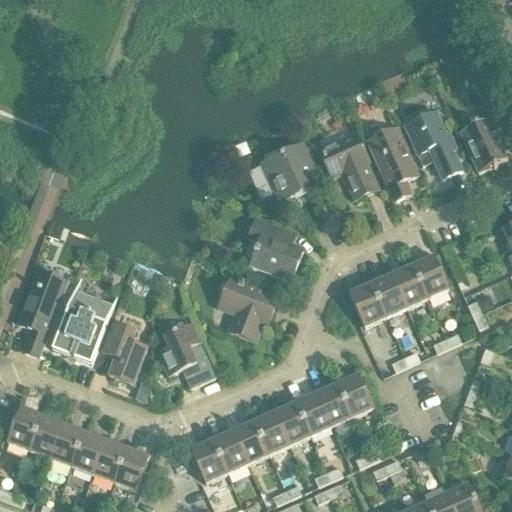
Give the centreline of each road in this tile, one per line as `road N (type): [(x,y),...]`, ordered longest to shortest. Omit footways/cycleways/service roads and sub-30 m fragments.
road 1 (residential): [(313,355),(311,336),(333,272),(511,186)]
road 2 (residential): [(169,429),(14,374),(0,380)]
road 3 (residential): [(427,445),(409,409),(388,394),(361,352),(313,355)]
road 4 (residential): [(169,429),(313,355)]
